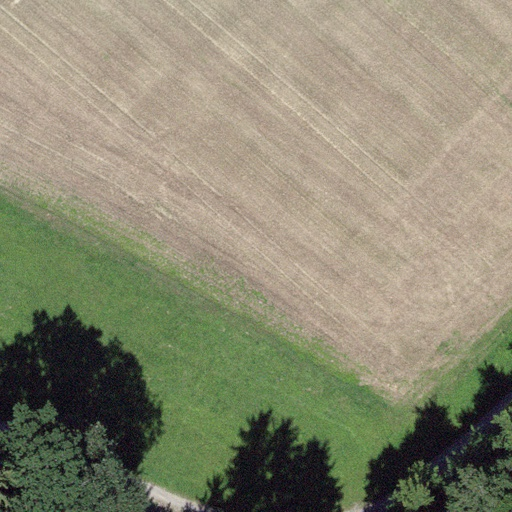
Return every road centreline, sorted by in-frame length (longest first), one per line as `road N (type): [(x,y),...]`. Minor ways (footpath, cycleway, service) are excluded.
road 1 (track): [(194,511),(0,425)]
road 2 (track): [(511,404),(402,511)]
